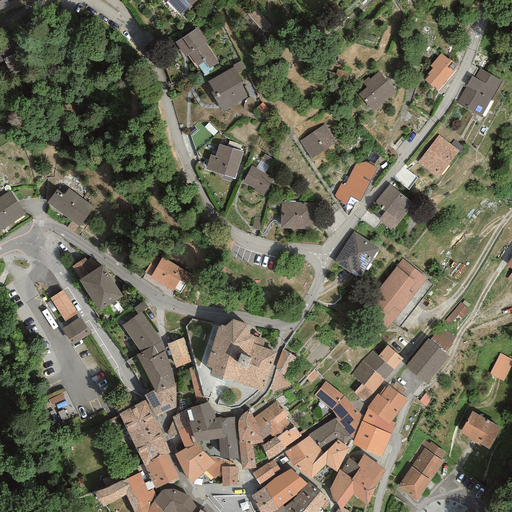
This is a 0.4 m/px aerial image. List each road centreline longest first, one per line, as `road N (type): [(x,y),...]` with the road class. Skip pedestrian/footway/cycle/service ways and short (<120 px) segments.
road 1 (residential): [(37,243),(43,227),(58,226),(158,301),(283,326),(307,303),(324,257)]
road 2 (residential): [(324,257),(263,245),(223,225),(181,154),(133,23),(111,0)]
road 3 (residential): [(324,257),(449,99),(490,0)]
road 4 (unclassified): [(395,374),(466,288),(511,213)]
road 5 (residential): [(55,263),(144,397)]
